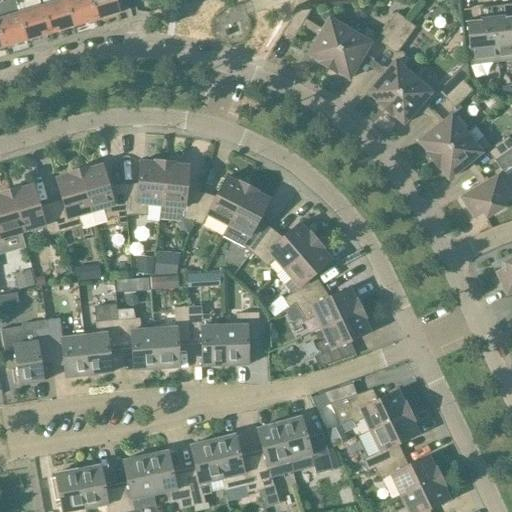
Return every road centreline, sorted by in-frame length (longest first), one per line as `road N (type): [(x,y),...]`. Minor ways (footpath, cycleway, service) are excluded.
road 1 (residential): [(198,122),(257,141),(306,172),(348,221),(414,344)]
road 2 (residential): [(454,251),(386,159),(320,107),(220,62)]
road 3 (residential): [(0,448),(128,431),(263,396)]
road 4 (residential): [(0,413),(146,393),(263,396)]
road 5 (residential): [(220,62),(123,49),(0,74)]
road 6 (residential): [(0,148),(105,118),(198,122)]
road 7 (residential): [(414,344),(493,511)]
road 8 (residential): [(263,396),(414,344)]
